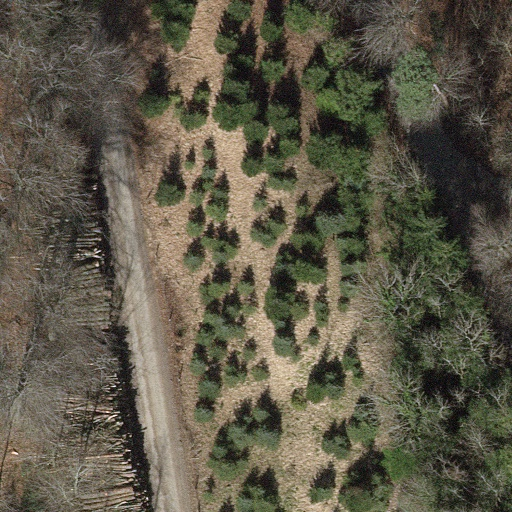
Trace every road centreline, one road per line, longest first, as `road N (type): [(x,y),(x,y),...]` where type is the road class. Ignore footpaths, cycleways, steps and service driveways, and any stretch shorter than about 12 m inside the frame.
road 1 (track): [(176,511),(161,384),(91,0)]
road 2 (unclassified): [(511,317),(373,0)]
